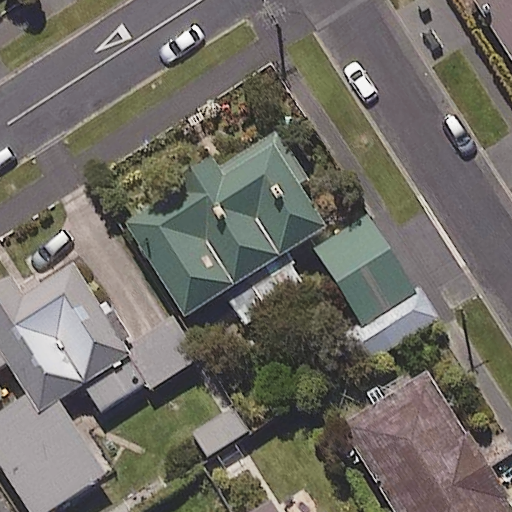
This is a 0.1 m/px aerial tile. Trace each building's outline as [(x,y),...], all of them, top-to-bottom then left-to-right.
[(511,0),(466,0),(511,71),(511,0)] [(336,238),(279,146),(202,193),(216,215),(189,232),(175,210),(136,234),(194,329),(232,305),(249,332),(311,295),(292,265),(336,238)] [(367,334),(423,300),(376,223),(320,258),(367,334)] [(0,294),(0,465),(30,511),(70,511),(113,485),(66,412),(92,396),(107,419),(151,391),(157,401),(209,367),(182,324),(144,349),(117,307),(107,313),(82,274),(30,307),(15,285),(0,294)] [(367,334),(361,338),(378,366),(447,323),(430,295),(423,300),(367,334)] [(511,511),(511,508),(431,375),(345,428),(395,511),(511,511)] [(237,409),(192,436),(212,469),(257,442),(237,409)]
